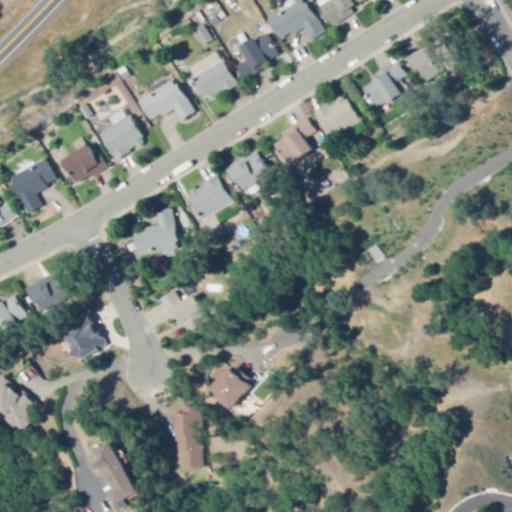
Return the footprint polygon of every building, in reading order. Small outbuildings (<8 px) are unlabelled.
[(356,17),(352,9),(367,3),(365,0),(316,0),(330,29),(356,17)] [(325,35),(306,1),(269,21),(281,43),(305,30),(312,42),(325,35)] [(214,43),(205,27),(195,33),(204,48),(214,43)] [(240,50),(247,63),(237,69),(245,83),(266,72),(263,67),(280,57),(268,34),(240,50)] [(426,87),(457,66),(441,42),(410,63),(426,87)] [(190,69),(207,105),(238,89),(220,54),(190,69)] [(175,111),(182,123),(195,116),(176,81),(139,103),(151,125),(175,111)] [(331,141),(361,122),(345,97),(316,116),(331,141)] [(101,135),(114,162),(145,147),(128,111),(110,119),(115,129),(101,135)] [(318,134),(312,123),(275,144),(291,172),(315,159),(305,142),(318,134)] [(95,158),(90,148),(62,161),(75,188),(110,171),(102,155),(95,158)] [(260,189),(258,185),(271,178),(259,154),(228,169),(242,197),(260,189)] [(59,183),(47,161),(10,181),(28,216),(44,208),(37,195),(59,183)] [(234,205),(219,178),(188,196),(203,223),(234,205)] [(0,226),(3,230),(14,222),(11,217),(8,219),(0,207),(0,226)] [(180,252),(174,212),(159,214),(161,230),(135,234),(138,258),(180,252)] [(39,314),(71,301),(61,277),(28,290),(39,314)] [(203,313),(194,298),(183,304),(177,292),(163,301),(179,328),(203,313)] [(0,305),(0,331),(1,334),(28,321),(17,298),(0,305)] [(63,336),(78,364),(108,348),(93,320),(63,336)] [(0,415),(18,433),(40,411),(25,396),(22,398),(1,377),(0,378),(0,415)] [(204,471),(204,433),(210,433),(210,411),(191,411),(191,405),(182,405),(182,414),(174,414),(174,454),(181,454),(181,471),(204,471)] [(95,453),(99,463),(90,467),(94,475),(101,471),(111,492),(108,494),(115,511),(123,511),(129,509),(126,502),(137,497),(114,444),(95,453)]
